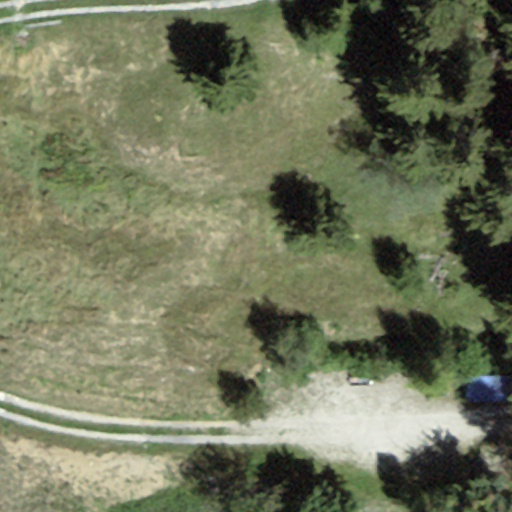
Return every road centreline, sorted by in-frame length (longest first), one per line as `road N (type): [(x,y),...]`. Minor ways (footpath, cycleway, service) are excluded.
road 1 (track): [(511,418),(236,441),(107,431),(0,404)]
road 2 (track): [(0,22),(218,0)]
